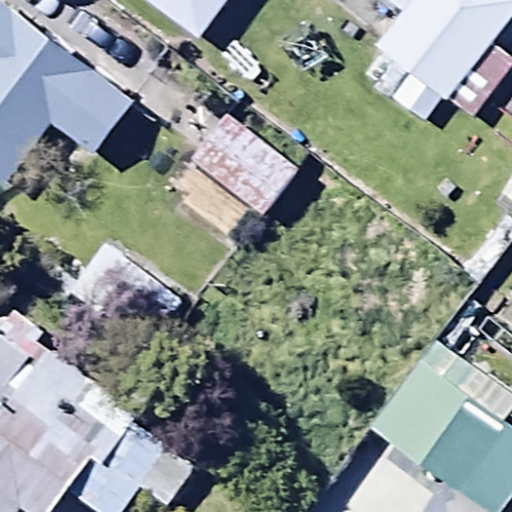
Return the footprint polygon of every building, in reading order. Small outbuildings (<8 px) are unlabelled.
[(301,0),(157,0),(249,69),(301,0)] [(511,36),(511,28),(477,0),(422,0),(364,71),(396,98),(374,124),(407,151),(426,127),(433,132),(436,129),(459,147),(506,90),(483,71),(511,36)] [(140,96),(0,12),(0,201),(56,235),(140,96)] [(285,196),(216,144),(183,188),(252,239),(285,196)] [(90,266),(67,298),(148,356),(171,324),(90,266)] [(0,511),(170,511),(187,491),(125,444),(127,441),(28,366),(34,358),(0,332),(0,511)] [(509,423),(417,362),(356,454),(443,511),(459,511),(499,454),(491,449),(509,423)]
